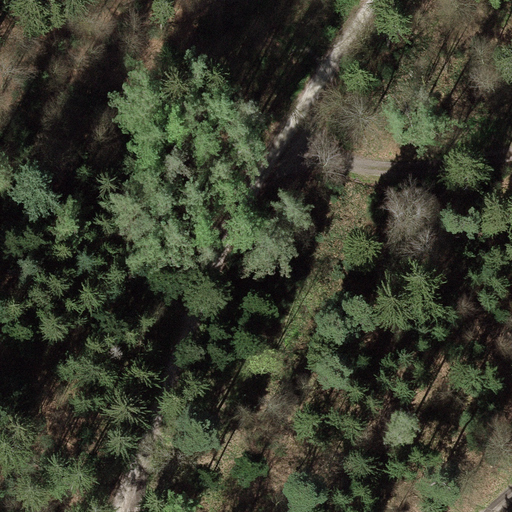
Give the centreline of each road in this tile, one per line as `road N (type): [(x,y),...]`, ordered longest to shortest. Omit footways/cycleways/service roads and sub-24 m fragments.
road 1 (unclassified): [(114,511),(280,143),(374,0)]
road 2 (track): [(511,155),(372,169),(280,143)]
